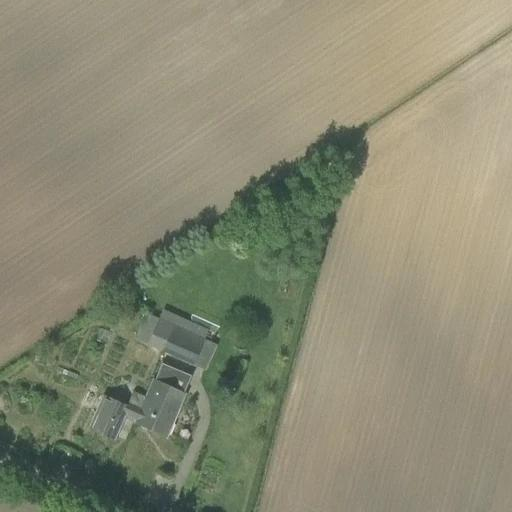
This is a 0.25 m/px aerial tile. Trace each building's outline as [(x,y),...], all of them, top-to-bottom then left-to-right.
[(119,313),(107,309),(100,324),(112,329),(119,313)] [(147,348),(161,355),(173,327),(160,321),(147,348)] [(217,347),(173,327),(161,355),(205,375),(217,347)] [(145,398),(136,420),(135,423),(164,435),(181,393),(189,376),(179,372),(176,371),(160,364),(153,382),(152,381),(145,398)] [(221,380),(215,396),(229,401),(235,385),(221,380)] [(145,398),(132,392),(126,407),(103,397),(90,428),(115,439),(125,415),(136,420),(145,398)]
